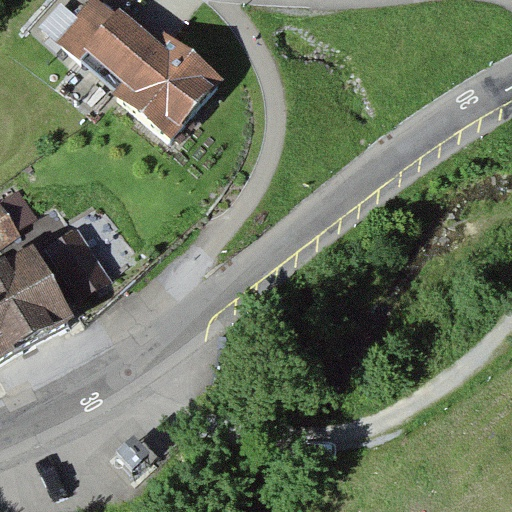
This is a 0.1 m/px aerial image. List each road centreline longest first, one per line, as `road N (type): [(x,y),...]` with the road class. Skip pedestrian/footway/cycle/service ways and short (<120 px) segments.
road 1 (track): [(125,367),(147,400),(193,424),(326,441),(416,403),(484,356),(511,318)]
road 2 (tertiary): [(320,218),(125,367),(0,431)]
road 3 (unclassified): [(511,84),(320,218)]
